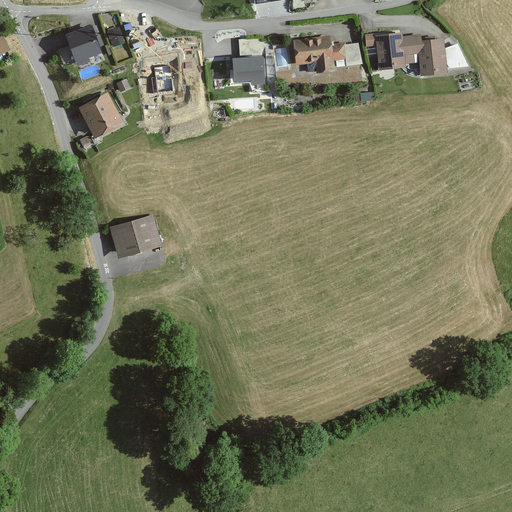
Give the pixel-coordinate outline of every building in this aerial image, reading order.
[(63,36),(75,65),(101,55),(98,48),(103,46),(93,23),(63,36)] [(0,24),(0,61),(15,53),(0,24)] [(110,28),(110,44),(123,44),(123,28),(110,28)] [(400,34),(373,36),(376,71),(403,69),(403,65),(416,64),(417,77),(445,75),(442,40),(418,42),(418,37),(401,38),(400,34)] [(262,54),(262,38),(239,39),(240,55),(262,54)] [(329,38),(292,41),(294,66),(313,65),(313,74),(333,72),(332,60),(345,59),(344,43),(329,44),(329,38)] [(461,42),(445,47),(450,69),(467,65),(461,42)] [(262,56),(235,57),(236,77),(252,76),(252,80),(263,80),(262,56)] [(77,109),(92,137),(123,123),(107,93),(77,109)] [(108,228),(117,258),(160,245),(151,215),(108,228)]
